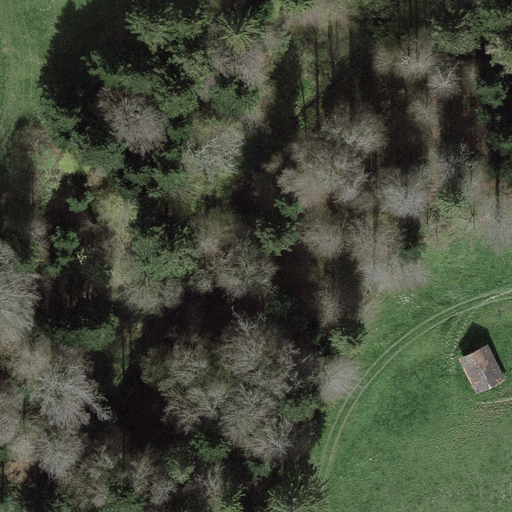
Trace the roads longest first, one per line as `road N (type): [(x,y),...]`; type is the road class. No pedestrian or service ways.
road 1 (track): [(511,291),(434,315),(378,355),(326,444),(312,511)]
road 2 (track): [(365,374),(329,373),(278,396),(110,511)]
road 3 (track): [(0,378),(28,222),(0,145)]
